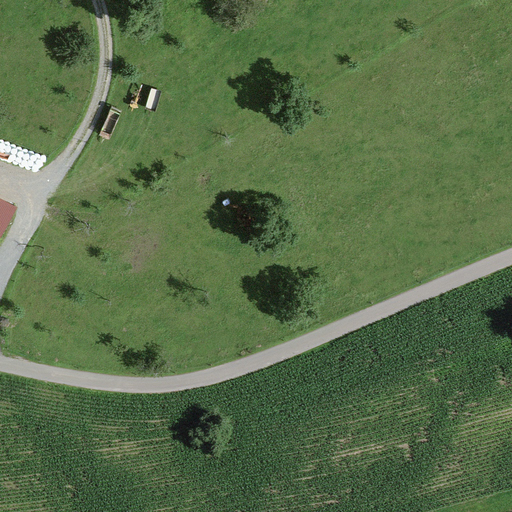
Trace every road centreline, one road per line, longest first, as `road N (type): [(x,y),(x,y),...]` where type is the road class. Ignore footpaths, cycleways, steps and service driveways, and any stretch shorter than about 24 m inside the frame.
road 1 (residential): [(0,362),(116,384),(191,381),(511,257)]
road 2 (track): [(0,291),(28,223),(102,92),(107,46),(97,0)]
